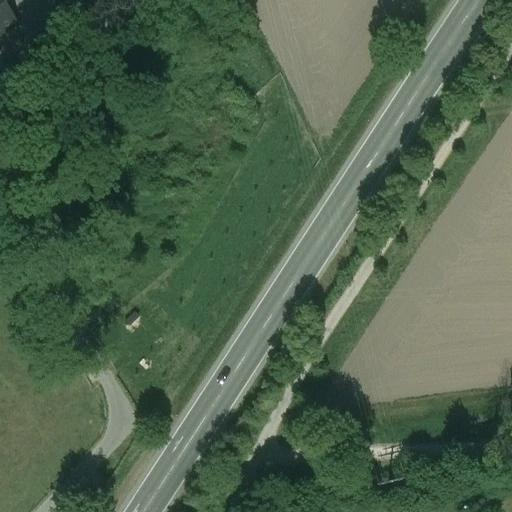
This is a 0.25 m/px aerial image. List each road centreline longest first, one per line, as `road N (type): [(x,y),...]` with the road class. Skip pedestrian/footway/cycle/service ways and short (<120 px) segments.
road 1 (secondary): [(147,511),(485,0)]
road 2 (track): [(261,453),(356,278),(511,49)]
road 3 (track): [(511,439),(261,453)]
